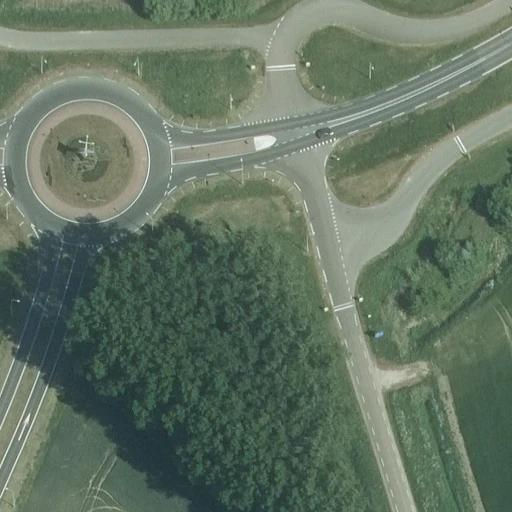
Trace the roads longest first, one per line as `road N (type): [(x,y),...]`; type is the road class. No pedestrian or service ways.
road 1 (unclassified): [(0,38),(284,39)]
road 2 (tertiary): [(405,511),(327,246)]
road 3 (trunk): [(0,475),(97,236)]
road 4 (unclassified): [(284,39),(305,15),(328,8),(430,32),(510,0)]
road 5 (trunk): [(511,42),(394,104),(299,134)]
road 6 (unclassified): [(327,246),(394,218),(441,156),(511,116)]
road 7 (trunk): [(47,226),(51,255),(0,402)]
road 8 (trunk): [(155,131),(125,97),(81,86),(39,103),(14,140)]
road 9 (trunk): [(158,184),(299,134)]
road 10 (trunk): [(299,134),(190,139),(155,131)]
